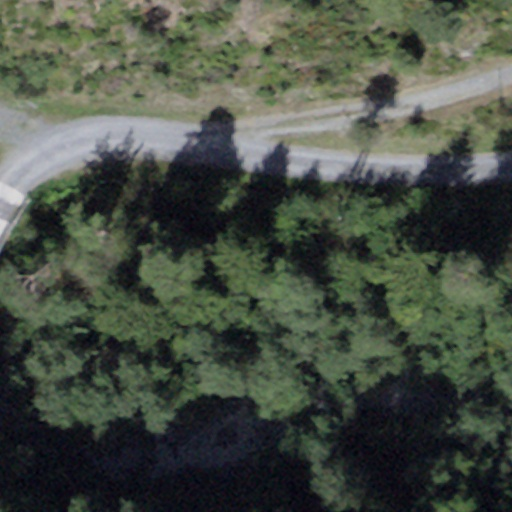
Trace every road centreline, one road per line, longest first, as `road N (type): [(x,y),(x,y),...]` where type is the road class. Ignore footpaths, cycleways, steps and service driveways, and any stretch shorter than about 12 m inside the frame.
road 1 (track): [(180,146),(438,98),(511,74)]
road 2 (track): [(511,167),(387,171),(180,146)]
road 3 (track): [(180,146),(106,137),(68,140),(34,156)]
